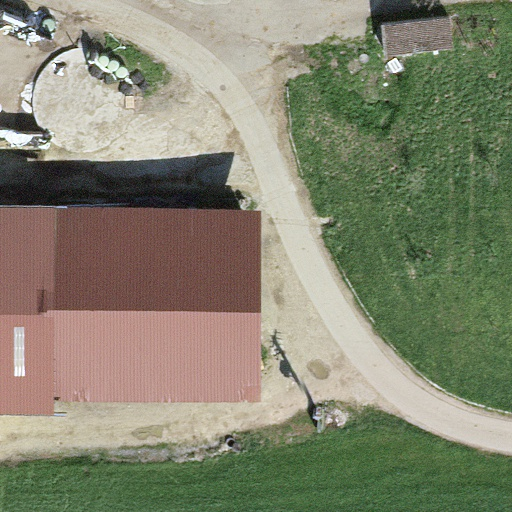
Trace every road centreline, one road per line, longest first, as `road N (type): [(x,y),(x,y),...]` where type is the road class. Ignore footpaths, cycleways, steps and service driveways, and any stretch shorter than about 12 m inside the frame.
road 1 (track): [(103,0),(153,16),(247,86),(373,381),(473,433),(511,436)]
road 2 (track): [(197,48),(511,9)]
